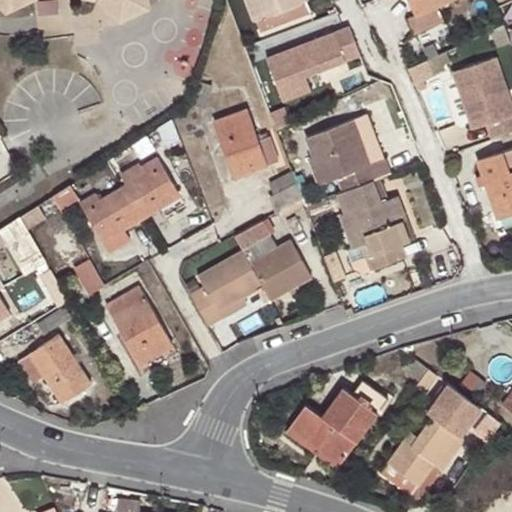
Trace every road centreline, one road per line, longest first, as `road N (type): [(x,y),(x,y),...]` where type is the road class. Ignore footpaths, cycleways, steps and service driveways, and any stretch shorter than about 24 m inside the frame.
road 1 (residential): [(492,290),(392,58),(370,42),(354,8)]
road 2 (unknown): [(0,215),(138,114),(162,84),(192,0)]
road 3 (unclassified): [(492,290),(319,345),(232,388)]
road 4 (unclassified): [(232,388),(158,260),(208,232)]
road 5 (tertiary): [(0,419),(89,459),(193,478)]
road 6 (tertiary): [(193,478),(310,511)]
